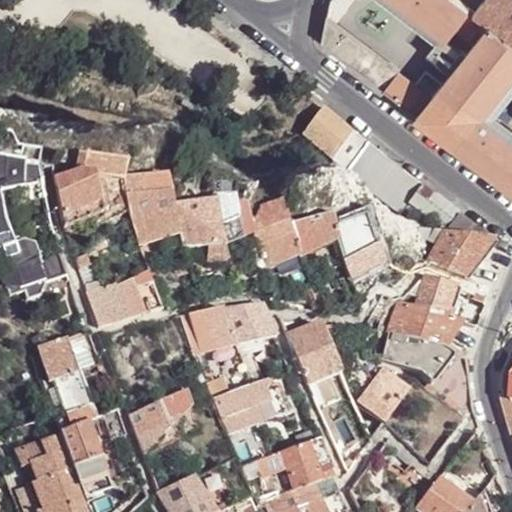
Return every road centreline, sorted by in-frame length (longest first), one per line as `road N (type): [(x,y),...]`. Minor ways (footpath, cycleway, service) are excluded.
road 1 (residential): [(310,64),(511,227)]
road 2 (residential): [(511,289),(481,376),(511,479)]
